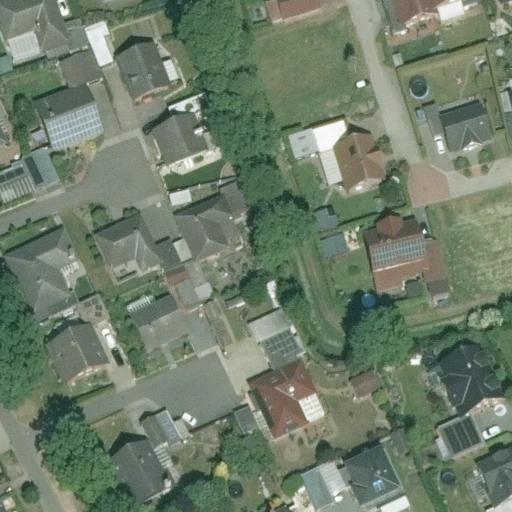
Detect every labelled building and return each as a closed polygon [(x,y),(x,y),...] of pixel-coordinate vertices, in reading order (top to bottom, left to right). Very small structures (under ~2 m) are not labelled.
[(0,0),(0,44),(20,38),(27,57),(60,46),(44,0),(0,0)] [(425,17),(419,0),(379,0),(390,29),(425,17)] [(460,5),(458,0),(419,0),(425,17),(460,5)] [(104,61),(120,103),(170,84),(154,41),(104,61)] [(511,73),(486,80),(501,142),(511,139),(511,73)] [(95,134),(77,86),(23,106),(41,154),(95,134)] [(485,136),(473,102),(424,117),(435,152),(485,136)] [(191,115),(141,134),(155,171),(205,152),(191,115)] [(322,146),(336,196),(382,183),(368,133),(322,146)] [(44,153),(0,171),(0,204),(2,208),(57,185),(44,153)] [(162,207),(180,253),(210,242),(202,220),(218,214),(209,189),(162,207)] [(318,231),(337,226),(332,210),(314,214),(318,231)] [(127,274),(161,259),(140,212),(84,237),(100,273),(123,263),(127,274)] [(353,248),(364,288),(430,269),(418,225),(402,230),(399,217),(375,224),(379,240),(353,248)] [(0,252),(0,282),(17,320),(58,302),(46,275),(68,265),(52,229),(0,252)] [(325,258),(346,252),(341,237),(320,243),(325,258)] [(198,273),(186,279),(192,292),(205,285),(198,273)] [(211,298),(206,287),(191,294),(183,275),(168,282),(182,312),(211,298)] [(111,304),(136,355),(178,335),(170,319),(160,297),(138,307),(132,294),(111,304)] [(99,301),(77,306),(82,329),(105,324),(99,301)] [(25,338),(47,388),(91,369),(69,319),(25,338)] [(422,369),(446,420),(495,397),(471,346),(422,369)] [(306,396),(291,363),(236,388),(260,441),(296,425),(287,405),(306,396)] [(356,403),(379,390),(369,373),(346,386),(356,403)] [(232,418),(241,438),(255,432),(247,411),(232,418)] [(444,465),(484,446),(469,415),(434,432),(438,441),(433,443),(444,465)] [(111,504),(159,480),(140,441),(92,465),(111,504)] [(462,466),(480,511),(485,511),(511,501),(511,459),(507,448),(462,466)] [(380,511),(403,501),(382,458),(339,479),(354,511),(380,511)] [(321,511),(333,508),(329,498),(339,494),(330,467),(299,478),(310,511),(321,511)]
